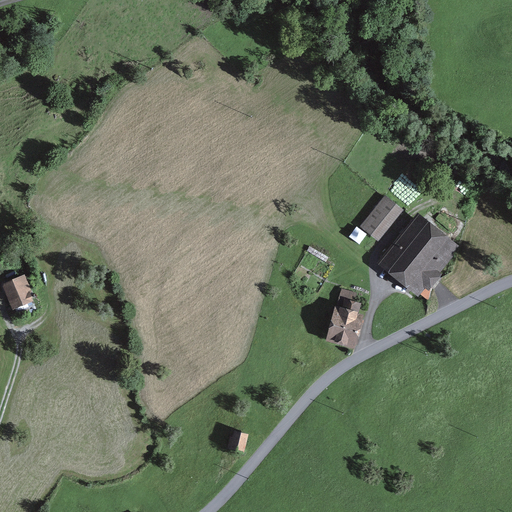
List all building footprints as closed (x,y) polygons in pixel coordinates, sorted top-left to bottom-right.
[(388,194),(365,223),(382,236),(405,208),(388,194)] [(423,214),(383,261),(417,290),(457,243),(423,214)] [(27,272),(0,279),(0,283),(14,312),(41,302),(27,272)] [(338,304),(329,336),(354,342),(363,310),(338,304)] [(245,448),(248,431),(237,429),(234,445),(245,448)]
